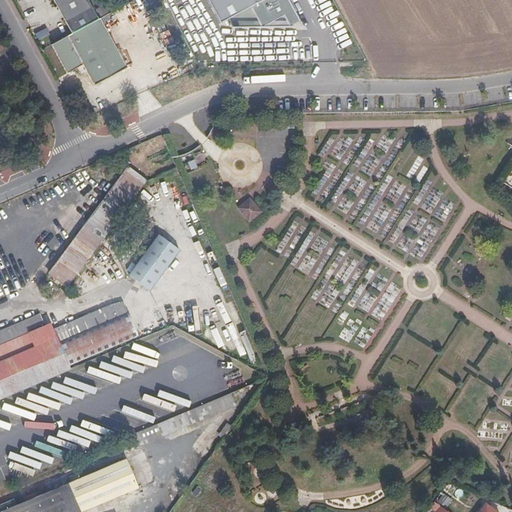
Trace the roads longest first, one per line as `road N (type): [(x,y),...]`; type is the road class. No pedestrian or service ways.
road 1 (unclassified): [(78,159),(245,90),(452,87),(511,78)]
road 2 (unclassified): [(78,159),(0,13)]
